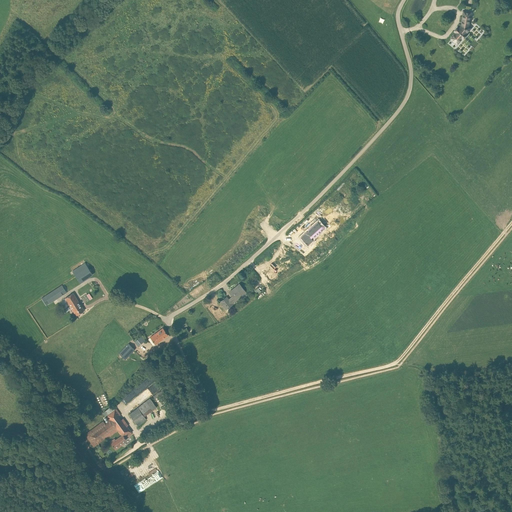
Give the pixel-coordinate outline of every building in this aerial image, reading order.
[(457,32),(452,38),(457,43),(462,38),(463,38),(464,38),(467,35),(466,34),(467,34),(466,33),(469,30),(466,28),(469,24),(470,18),(471,13),(464,11),(463,17),(462,26),(460,29),(459,28),(456,31),(457,32)] [(318,221),(308,231),(314,237),(324,228),(318,221)] [(307,232),(301,237),(308,245),(313,241),(309,237),(310,236),(307,232)] [(276,259),(266,268),(271,274),(281,265),(282,266),(288,261),(283,256),(278,261),(276,259)] [(72,271),(75,276),(80,283),(93,274),(85,262),(72,271)] [(265,289),(269,285),(265,281),(261,284),(265,289)] [(227,296),(226,296),(233,305),(233,304),(232,304),(236,301),(236,300),(246,292),(239,284),(229,292),(232,296),(229,299),(227,296)] [(46,305),(66,292),(62,285),(41,299),(46,305)] [(73,293),(65,298),(76,315),(84,310),(73,293)] [(226,310),(233,305),(226,296),(220,302),(226,310)] [(180,338),(189,332),(186,328),(183,329),(182,327),(176,331),(180,338)] [(168,335),(163,328),(150,337),(155,344),(168,335)] [(134,342),(138,346),(145,340),(142,336),(134,342)] [(125,360),(135,350),(128,343),(119,353),(125,360)] [(141,392),(152,384),(148,377),(124,394),(129,402),(125,404),(129,410),(146,398),(141,392)] [(138,426),(147,420),(144,416),(156,407),(150,399),(129,414),(138,426)] [(128,425),(127,423),(123,418),(121,419),(119,416),(121,415),(116,408),(115,409),(105,416),(108,420),(105,422),(103,421),(85,434),(94,446),(117,430),(121,435),(111,443),(116,449),(124,443),(123,442),(126,439),(126,438),(131,434),(131,433),(132,432),(129,428),(127,426),(128,425)] [(137,472),(140,476),(153,468),(150,463),(137,472)] [(128,486),(134,484),(128,472),(122,474),(128,486)]
